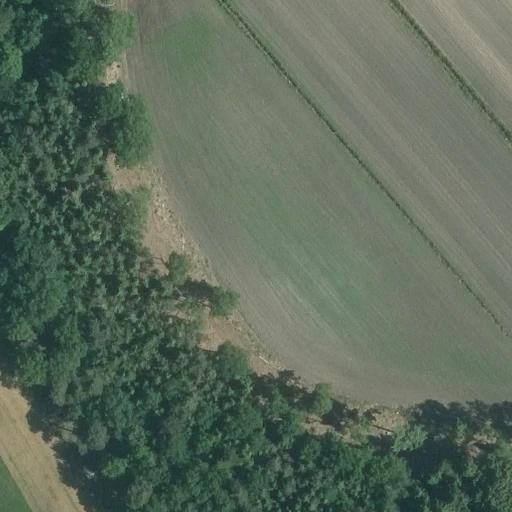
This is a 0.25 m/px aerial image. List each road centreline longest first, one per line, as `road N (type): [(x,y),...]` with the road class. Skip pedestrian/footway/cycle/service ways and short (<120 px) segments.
road 1 (track): [(0,240),(78,441),(106,469),(189,511)]
road 2 (track): [(61,0),(34,76),(0,133)]
